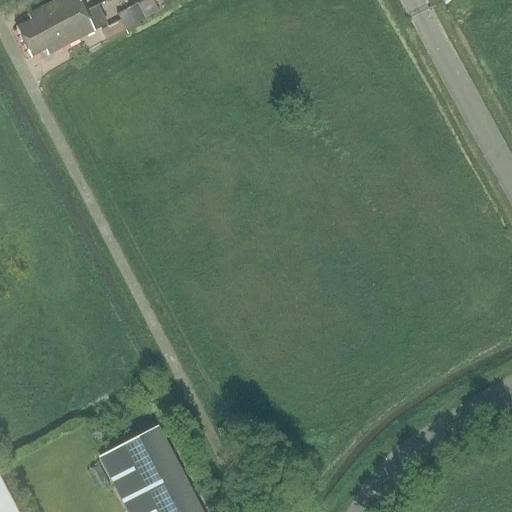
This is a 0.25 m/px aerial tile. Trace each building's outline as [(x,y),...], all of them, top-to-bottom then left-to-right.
[(45,33),(85,13),(78,0),(59,0),(28,16),(30,21),(16,29),(24,46),(46,35),(45,33)] [(45,51),(47,55),(93,30),(95,32),(108,25),(99,6),(85,13),(45,33),(46,35),(24,46),(31,59),(45,51)] [(116,17),(118,21),(123,31),(144,20),(137,6),(116,17)] [(105,41),(123,31),(118,21),(100,31),(105,41)] [(132,511),(201,511),(159,430),(104,458),(132,511)] [(0,511),(17,511),(0,479),(0,511)]
